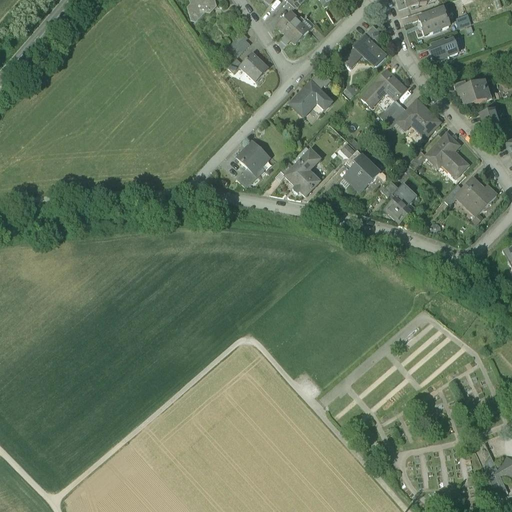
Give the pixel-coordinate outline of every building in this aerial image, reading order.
[(213,0),(190,0),(189,2),(190,6),(187,9),(190,23),(195,24),(205,14),(209,15),(213,12),(211,8),(215,4),(213,0)] [(289,0),(286,3),(294,10),(303,0),(289,0)] [(405,0),(407,9),(427,4),(425,0),(405,0)] [(443,10),(418,19),(424,35),(448,26),(443,10)] [(460,28),(474,23),(470,12),(456,17),(460,28)] [(300,25),(289,14),(276,28),(295,46),(308,33),(300,25),(301,25),(300,25)] [(314,27),(305,19),(300,25),(301,25),(300,25),(308,33),(314,27)] [(381,38),(372,29),(367,34),(374,41),(377,43),(381,38)] [(367,34),(363,39),(370,45),(374,41),(367,34)] [(241,35),(231,46),(237,51),(245,42),(247,41),(241,35)] [(370,45),(363,39),(352,50),(354,52),(342,64),(350,71),(363,58),(375,69),(385,59),(370,45)] [(444,44),(443,41),(434,45),(432,45),(433,48),(429,50),(433,62),(438,60),(439,62),(449,58),(448,56),(458,53),(453,40),(444,44)] [(237,51),(233,55),(238,59),(250,46),(245,42),(237,51)] [(237,51),(231,46),(228,49),(233,55),(237,51)] [(268,71),(252,55),(242,66),(239,69),(255,84),(268,71)] [(236,61),(227,70),(233,75),(239,69),(242,66),(236,61)] [(405,90),(386,72),(360,99),(370,108),(385,93),(394,102),(396,99),(397,100),(398,99),(398,98),(405,90)] [(330,83),(320,74),(315,79),(325,89),(330,83)] [(464,81),(453,85),(455,92),(459,91),(458,89),(466,87),(464,81)] [(466,87),(458,89),(459,91),(464,106),(486,99),(484,91),(485,91),(484,89),(485,88),(485,86),(485,84),(483,83),(481,82),(466,87)] [(331,104),(310,84),(289,106),(302,119),(316,104),(324,111),(331,104)] [(352,86),(345,92),(352,99),(359,93),(352,86)] [(439,124),(416,101),(406,112),(396,122),(405,131),(412,123),(419,130),(418,132),(425,139),(439,124)] [(379,118),(385,123),(391,117),(400,107),(394,102),(379,118)] [(400,107),(391,117),(396,122),(406,112),(400,107)] [(497,109),(493,111),(499,127),(503,125),(497,109)] [(499,127),(493,111),(480,115),(486,131),(499,127)] [(388,131),(396,122),(391,117),(385,123),(382,125),(388,131)] [(455,143),(446,134),(425,157),(426,159),(438,169),(444,162),(452,169),(449,173),(455,179),(468,166),(450,149),(455,143)] [(340,151),(349,160),(356,152),(348,143),(340,151)] [(269,160),(252,144),(236,161),(247,171),(253,177),(261,169),(269,160)] [(319,183),(307,172),(309,170),(310,171),(319,161),(309,152),(293,169),(289,165),(280,174),(294,187),(300,193),(305,198),(319,183)] [(357,152),(348,161),(353,165),(361,157),(357,152)] [(420,152),(407,166),(410,168),(414,172),(426,159),(425,157),(420,152)] [(379,174),(361,157),(353,165),(355,167),(343,178),(360,195),(379,174)] [(398,190),(403,185),(408,179),(404,175),(410,168),(407,166),(390,183),(396,188),(398,190)] [(261,169),(253,177),(256,180),(264,172),(261,169)] [(247,171),(241,177),(251,186),(256,180),(253,177),(247,171)] [(251,186),(241,177),(236,182),(246,191),(251,186)] [(486,187),(483,191),(471,180),(462,189),(456,195),(458,197),(471,209),(469,211),(476,217),(496,196),(486,187)] [(390,183),(381,193),(386,198),(389,195),(396,188),(390,183)] [(417,198),(403,185),(398,190),(391,197),(395,200),(384,211),(392,218),(395,214),(396,215),(397,214),(403,220),(414,208),(410,204),(417,198)] [(449,206),(458,197),(456,195),(462,189),(457,186),(443,200),(449,206)] [(297,196),(300,193),(294,187),(291,191),(293,194),(297,196)] [(429,228),(428,232),(432,236),(437,236),(440,232),(439,228),(436,225),(432,225),(429,228)] [(511,245),(502,251),(510,267),(511,265),(511,245)] [(492,459),(486,466),(496,489),(505,489),(501,478),(511,479),(511,461),(507,457),(498,471),(492,459)]
